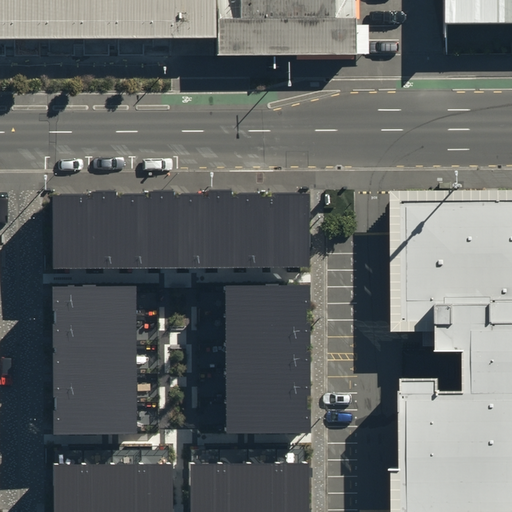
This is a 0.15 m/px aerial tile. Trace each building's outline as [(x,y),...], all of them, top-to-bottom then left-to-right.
[(213,0),(0,0),(0,39),(214,38),(213,0)] [(353,0),(216,0),(217,58),(355,57),(353,0)] [(511,0),(449,0),(450,22),(511,22),(511,0)] [(511,511),(511,188),(392,188),(392,234),(392,330),(441,330),(441,347),(469,347),(469,392),(437,392),(437,379),(404,379),(404,466),(393,466),(394,511),(511,511)] [(310,192),(45,194),(45,282),(311,280),(310,192)] [(137,297),(57,297),(58,445),(139,444),(137,297)] [(310,299),(227,299),(227,444),(310,444),(310,299)] [(173,511),(173,475),(50,477),(51,511),(173,511)] [(310,511),(311,477),(186,478),(186,511),(310,511)]
